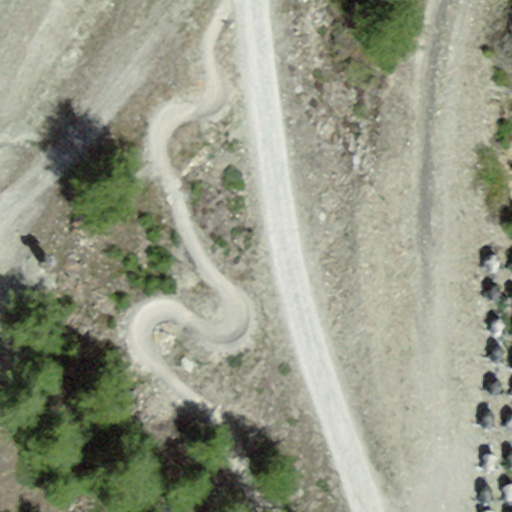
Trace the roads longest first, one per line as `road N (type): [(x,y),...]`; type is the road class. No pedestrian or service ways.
road 1 (track): [(258,6),(269,136),(301,309),(373,511)]
road 2 (track): [(442,0),(403,121),(426,511)]
